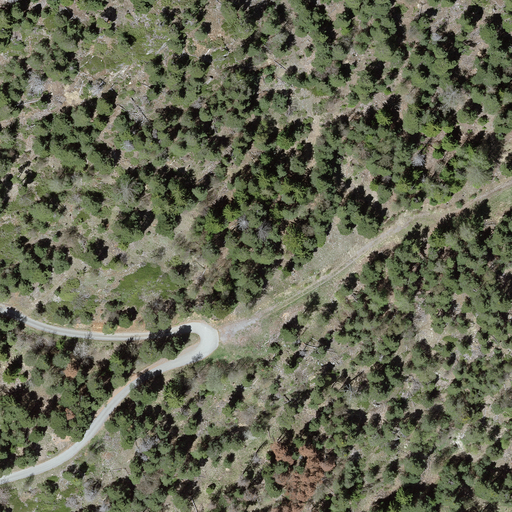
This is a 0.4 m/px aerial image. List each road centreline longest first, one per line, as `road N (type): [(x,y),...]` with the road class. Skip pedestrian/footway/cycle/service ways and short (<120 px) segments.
road 1 (unclassified): [(0,483),(71,452),(141,377),(209,344),(192,327),(125,339),(58,333),(0,316)]
road 2 (track): [(209,344),(289,304),(379,239),(455,215),(511,184)]
